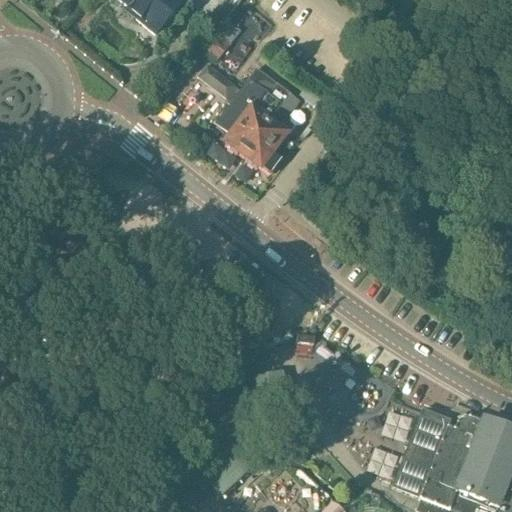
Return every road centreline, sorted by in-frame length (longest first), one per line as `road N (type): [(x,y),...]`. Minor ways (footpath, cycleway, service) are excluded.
road 1 (secondary): [(511,408),(400,346),(249,232)]
road 2 (residential): [(249,232),(382,46)]
road 3 (secondary): [(249,232),(130,138),(62,113)]
